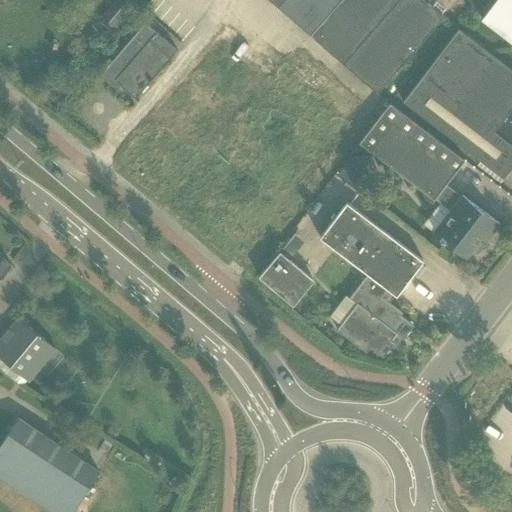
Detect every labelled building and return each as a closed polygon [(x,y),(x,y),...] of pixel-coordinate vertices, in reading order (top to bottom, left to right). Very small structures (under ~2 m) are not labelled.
[(121,34),(135,15),(118,0),(116,0),(102,18),(121,34)] [(310,35),(339,2),(337,0),(284,0),(278,8),(310,35)] [(343,64),(398,0),(340,0),(339,2),(310,35),(343,64)] [(427,3),(429,0),(398,0),(343,64),(377,94),(430,32),(443,17),(427,3)] [(511,43),(511,0),(495,0),(481,19),(511,43)] [(135,98),(170,57),(177,50),(145,22),(99,75),(111,86),(116,81),(121,85),(120,85),(135,98)] [(511,70),(458,29),(430,66),(403,102),(503,179),(511,166),(511,70)] [(218,41),(165,106),(193,130),(207,113),(213,118),(253,70),(218,41)] [(304,48),(285,68),(328,111),(335,105),(348,117),(361,104),(304,48)] [(450,211),(458,201),(442,189),(464,160),(390,103),(359,143),(434,200),(435,199),(450,211)] [(450,211),(448,214),(433,234),(465,258),(480,238),(484,242),(499,223),(462,195),(458,201),(450,211)] [(417,277),(422,270),(420,264),(423,261),(346,203),(320,238),(367,274),(386,289),(396,296),(399,293),(404,293),(409,287),(406,283),(413,274),(417,277)] [(292,306),(305,290),(314,281),(279,252),(271,261),(258,277),(292,306)] [(0,277),(11,265),(0,255),(0,277)] [(403,339),(413,325),(400,315),(402,313),(380,296),(386,289),(367,274),(349,298),(356,304),(348,314),(336,330),(365,353),(369,347),(383,357),(394,343),(391,341),(396,334),(403,339)] [(0,357),(29,382),(56,350),(18,318),(0,339),(0,357)] [(0,478),(50,511),(72,511),(99,472),(17,418),(0,443),(0,478)]
